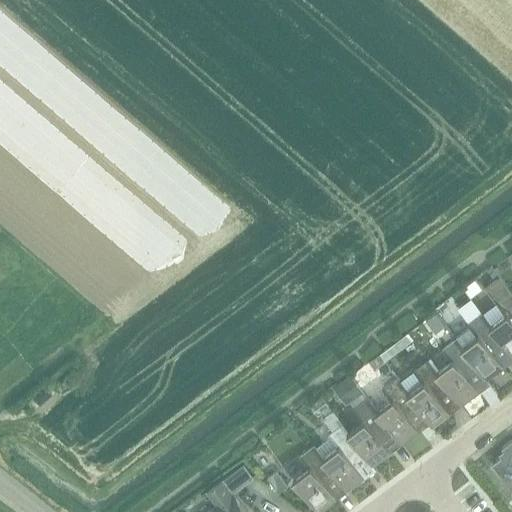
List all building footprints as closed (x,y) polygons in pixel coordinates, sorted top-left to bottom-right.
[(511,292),(499,276),(485,287),(505,313),(496,319),(488,308),(482,312),(490,323),(490,324),(501,339),(511,353),(511,292)] [(471,327),(457,338),(462,345),(476,364),(475,364),(486,378),(503,366),(490,347),(501,339),(490,324),(490,323),(482,312),(470,297),(458,306),(469,322),(468,323),(471,327)] [(420,321),(433,330),(440,319),(427,310),(420,321)] [(408,332),(380,354),(385,361),(414,340),(408,332)] [(464,373),(475,364),(476,364),(462,345),(457,338),(442,348),(450,360),(436,370),(447,385),(447,386),(460,404),(478,391),(464,373)] [(385,361),(380,354),(369,362),(374,370),(385,361)] [(436,394),(447,386),(447,385),(436,370),(428,359),(413,370),(422,381),(408,391),(408,392),(416,403),(415,403),(432,425),(449,412),(436,394)] [(362,449),(362,450),(372,464),(389,451),(383,443),(394,434),(387,425),(387,424),(376,409),(377,409),(351,375),(333,389),(345,405),(349,402),(362,420),(348,430),(348,431),(362,449)] [(404,412),(415,403),(416,403),(408,392),(408,391),(397,376),(382,387),(391,399),(377,409),(376,409),(387,424),(387,425),(394,434),(400,443),(418,430),(404,412)] [(335,438),(319,450),(323,456),(322,456),(333,471),(346,489),(364,476),(350,458),(362,450),(362,449),(348,431),(348,430),(343,423),(333,410),(322,418),(331,429),(329,430),(335,438)] [(511,449),(507,443),(502,448),(506,453),(492,464),(511,490),(511,449)] [(319,450),(316,447),(314,444),(300,455),(308,467),(293,478),(318,510),(335,498),(322,480),(333,471),(322,456),(323,456),(319,450)] [(218,504),(207,511),(246,511),(232,492),(254,476),(245,463),(222,479),(208,490),(218,504)] [(287,487),(276,471),(266,478),(274,490),(278,493),(287,487)]
